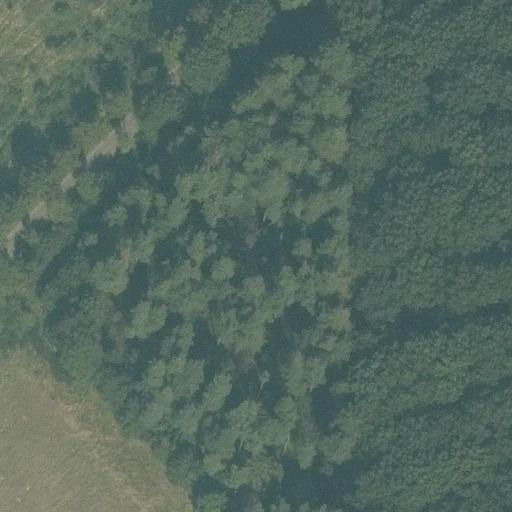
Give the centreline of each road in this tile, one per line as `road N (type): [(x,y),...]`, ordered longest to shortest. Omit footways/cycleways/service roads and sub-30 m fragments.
road 1 (track): [(356,511),(344,52)]
road 2 (unclassified): [(0,258),(258,0)]
